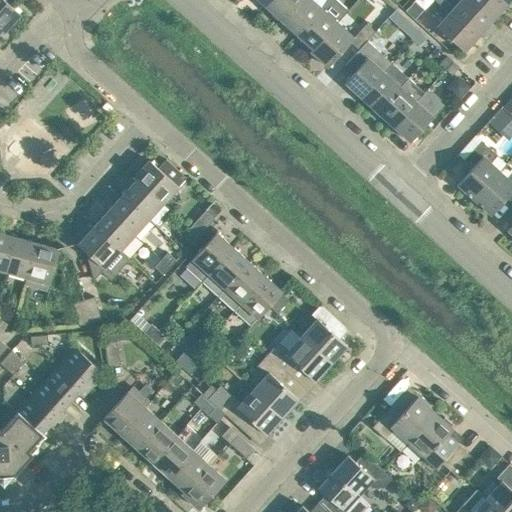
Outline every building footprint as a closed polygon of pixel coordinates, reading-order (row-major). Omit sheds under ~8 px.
[(21,14),(4,0),(0,0),(0,25),(3,28),(2,29),(5,32),(21,14)] [(270,0),(265,5),(281,20),(299,0),(270,0)] [(297,34),(322,7),(313,0),(299,0),(281,20),(297,34)] [(452,10),(454,8),(446,0),(442,6),(449,13),(438,25),(465,50),(479,34),(452,10)] [(493,19),(471,0),(461,0),(454,8),(452,10),(479,34),(493,19)] [(506,4),(502,0),(471,0),(493,19),(506,4)] [(311,51),(338,22),(322,7),(297,34),(313,48),(310,50),(311,51)] [(359,49),(367,40),(375,31),(366,23),(354,37),(338,22),(311,51),(328,66),(351,41),(359,49)] [(414,40),(421,32),(415,27),(408,34),(414,40)] [(420,46),(427,38),(421,32),(414,40),(420,46)] [(362,97),(393,63),(367,40),(359,49),(345,65),(354,73),(345,82),(362,97)] [(446,69),(453,61),(447,56),(440,63),(446,69)] [(452,74),(459,67),(453,61),(446,69),(452,74)] [(409,78),(393,63),(362,97),(378,112),(409,78)] [(425,92),(409,78),(378,112),(394,126),(425,92)] [(426,91),(425,92),(394,126),(410,141),(443,106),(440,103),(439,99),(433,95),(430,94),(426,91)] [(502,109),(495,116),(504,124),(510,116),(502,109)] [(474,199),(500,171),(490,162),(497,154),(481,140),(475,135),(458,154),(473,167),(458,184),(474,199)] [(158,168),(157,167),(149,160),(133,177),(136,180),(137,179),(163,203),(186,177),(166,159),(158,168)] [(511,202),(511,181),(500,171),(474,199),(491,214),(506,197),(511,202)] [(137,179),(136,180),(122,195),(149,219),(163,203),(137,179)] [(149,219),(122,195),(108,211),(134,235),(149,219)] [(199,235),(215,218),(206,209),(190,227),(199,235)] [(134,235),(108,211),(93,227),(120,251),(120,250),(134,235)] [(125,255),(120,250),(120,251),(93,227),(78,244),(110,272),(125,255)] [(199,235),(190,227),(183,234),(192,242),(199,235)] [(16,237),(0,232),(0,269),(6,271),(16,237)] [(203,282),(233,247),(216,232),(185,266),(203,282)] [(27,277),(37,243),(16,237),(6,271),(26,277),(27,277)] [(59,249),(37,243),(27,277),(26,277),(25,284),(47,290),(59,249)] [(218,296),(249,261),(233,247),(203,282),(218,296)] [(167,252),(161,259),(170,267),(176,260),(167,252)] [(170,267),(161,259),(154,266),(163,274),(170,267)] [(234,310),(265,276),(249,261),(218,296),(234,310)] [(282,291),(265,276),(234,310),(251,325),(282,291)] [(95,296),(84,299),(90,322),(101,319),(95,296)] [(90,322),(84,299),(72,302),(79,325),(90,322)] [(317,318),(301,336),(331,363),(338,355),(340,357),(347,349),(345,347),(347,345),(343,341),(345,339),(341,336),(340,338),(336,335),(344,326),(320,304),(311,313),(317,318)] [(150,338),(158,329),(151,323),(143,332),(150,338)] [(166,336),(158,329),(150,338),(158,345),(166,336)] [(48,343),(48,335),(48,334),(38,335),(39,344),(48,343)] [(39,344),(38,335),(31,336),(31,345),(39,344)] [(331,363),(301,336),(289,350),(279,341),(267,353),(287,371),(295,362),(315,380),(317,378),(319,379),(326,372),(324,370),(331,363)] [(117,340),(106,342),(105,342),(109,366),(121,364),(117,340)] [(75,347),(60,363),(89,389),(95,382),(91,378),(99,368),(75,347)] [(24,361),(12,350),(0,363),(13,374),(24,361)] [(183,367),(191,358),(183,352),(175,361),(183,367)] [(279,380),(287,371),(267,353),(256,366),(266,375),(253,389),(283,416),(289,409),(291,410),(298,402),(297,401),(299,398),(279,380)] [(198,365),(191,358),(183,367),(190,374),(198,365)] [(89,389),(60,363),(46,379),(70,401),(78,392),(83,396),(89,389)] [(176,386),(184,377),(177,370),(169,379),(176,386)] [(70,401),(46,379),(31,395),(60,421),(66,414),(62,410),(70,401)] [(240,403),(231,394),(221,385),(209,399),(216,406),(238,425),(247,415),(267,434),(269,431),(271,433),(278,425),(276,423),(283,416),(253,389),(240,403)] [(150,401),(149,401),(132,386),(104,417),(121,433),(145,406),(150,401)] [(201,408),(209,399),(202,392),(193,401),(201,408)] [(60,421),(31,395),(17,412),(41,433),(42,432),(49,424),(54,428),(60,421)] [(408,442),(435,412),(428,405),(430,403),(422,396),(420,398),(417,396),(399,416),(390,407),(372,427),(385,439),(394,429),(408,442)] [(216,406),(209,399),(201,408),(208,415),(216,406)] [(161,420),(145,406),(121,433),(137,447),(161,420)] [(0,477),(10,477),(29,455),(47,436),(42,432),(41,433),(17,412),(1,430),(0,428),(0,477)] [(435,412),(408,442),(437,467),(441,462),(450,470),(467,451),(448,434),(453,428),(450,426),(452,424),(444,417),(443,418),(435,412)] [(153,462),(177,435),(161,420),(137,447),(153,462)] [(229,441),(237,433),(230,426),(222,435),(229,441)] [(254,448),(237,433),(229,441),(246,457),(254,448)] [(193,449),(177,435),(153,462),(169,476),(193,449)] [(185,490),(209,464),(193,449),(169,476),(184,490),(185,490)] [(477,460),(467,451),(450,470),(460,479),(477,460)] [(348,455),(333,471),(359,495),(368,485),(372,488),(382,487),(391,478),(364,453),(355,462),(348,455)] [(511,511),(511,465),(509,463),(497,477),(501,481),(486,498),(501,511),(511,511)] [(226,479),(209,464),(185,490),(184,490),(181,492),(199,508),(226,479)] [(350,505),(359,495),(333,471),(318,487),(326,494),(318,503),(327,511),(353,511),(354,508),(350,505)] [(501,511),(486,498),(476,489),(455,511),(501,511)] [(327,511),(318,503),(310,511),(302,505),(295,511),(327,511)]
